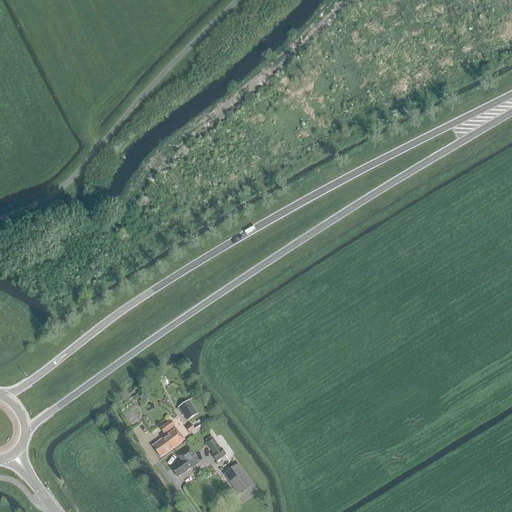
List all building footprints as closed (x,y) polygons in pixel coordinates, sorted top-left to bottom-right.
[(145,388),(137,394),(142,401),(150,395),(145,388)] [(198,415),(188,401),(178,408),(187,422),(198,415)] [(159,429),(164,435),(175,427),(170,421),(159,429)] [(185,429),(189,434),(195,430),(191,425),(185,429)] [(176,429),(152,447),(160,458),(184,441),(176,429)] [(211,456),(216,463),(226,456),(221,449),(220,449),(213,439),(206,444),(213,454),(211,456)] [(172,469),(178,478),(200,463),(190,450),(179,457),(182,462),(172,469)] [(236,490),(248,481),(237,465),(225,474),(236,490)]
